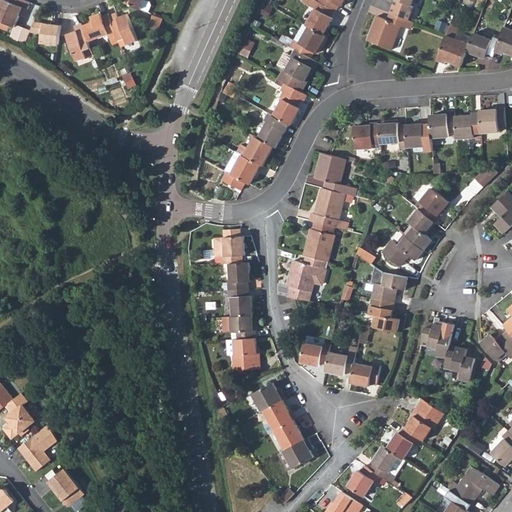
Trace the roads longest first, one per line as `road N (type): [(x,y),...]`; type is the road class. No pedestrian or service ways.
road 1 (tertiary): [(207,511),(165,265),(165,206)]
road 2 (residential): [(261,204),(269,304),(287,364),(336,407)]
road 3 (residential): [(170,147),(113,134),(17,67)]
road 4 (residential): [(511,77),(340,99)]
road 5 (tertiary): [(227,0),(187,86),(170,147)]
road 6 (residential): [(340,99),(311,126),(284,183),(261,204)]
